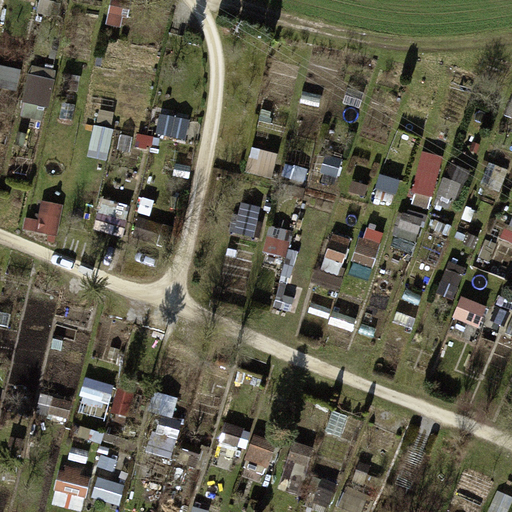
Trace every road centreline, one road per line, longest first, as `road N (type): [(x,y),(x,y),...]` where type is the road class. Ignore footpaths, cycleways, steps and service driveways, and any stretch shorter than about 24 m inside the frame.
road 1 (track): [(511,451),(0,238)]
road 2 (track): [(174,304),(219,74),(197,0)]
road 3 (track): [(212,0),(375,38),(511,39)]
